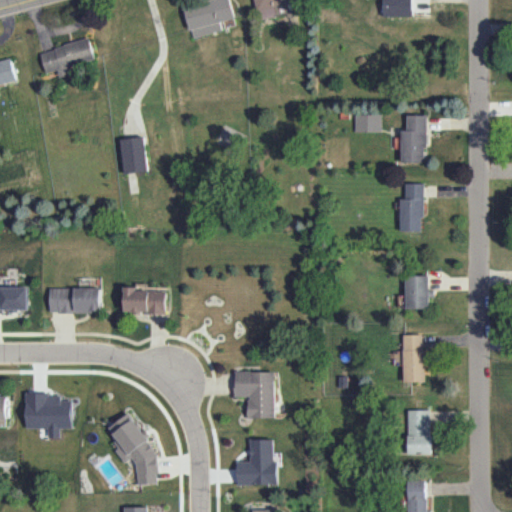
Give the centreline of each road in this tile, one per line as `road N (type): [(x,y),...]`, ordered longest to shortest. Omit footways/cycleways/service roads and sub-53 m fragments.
road 1 (residential): [(481,0),(484,511)]
road 2 (residential): [(0,355),(129,356),(172,374),(194,425),(200,511)]
